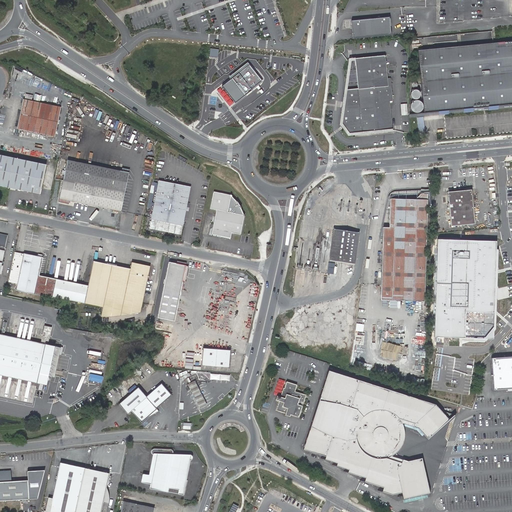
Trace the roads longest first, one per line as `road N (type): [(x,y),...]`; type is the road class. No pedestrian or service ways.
road 1 (secondary): [(252,139),(229,150),(204,143),(32,28),(20,6)]
road 2 (unclassified): [(0,212),(273,269)]
road 3 (secondary): [(249,424),(298,187)]
road 4 (tertiary): [(308,178),(329,168),(511,151)]
road 5 (unclassified): [(0,448),(131,435),(205,438)]
road 6 (tertiary): [(511,142),(330,159),(313,150)]
road 7 (secondary): [(85,73),(250,175)]
road 8 (unknown): [(393,162),(374,294),(378,305),(401,311)]
road 9 (secondary): [(273,269),(246,381),(222,416)]
road 10 (secondary): [(307,137),(328,0)]
road 11 (secondary): [(320,0),(304,97),(279,124)]
road 12 (unclassified): [(358,511),(252,451)]
